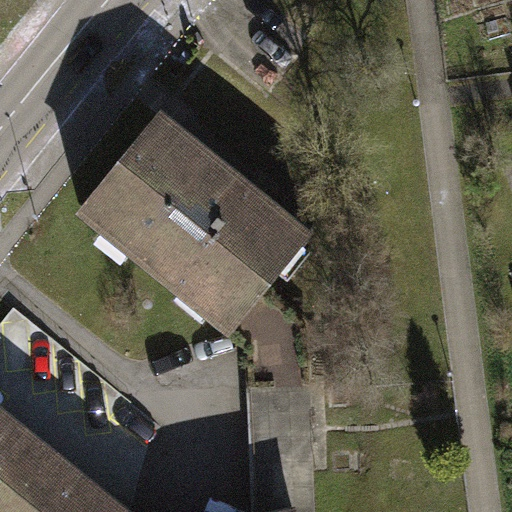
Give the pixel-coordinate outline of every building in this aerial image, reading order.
[(83,216),(230,334),(266,289),(305,241),(159,123),(83,216)] [(251,387),(309,387),(308,323),(266,289),(230,334),(249,350),(251,387)] [(313,511),(309,387),(251,387),(257,511),(313,511)] [(113,511),(0,421),(0,439),(91,511),(141,511),(133,505),(126,511),(113,511)] [(0,511),(91,511),(0,439),(0,511)]
